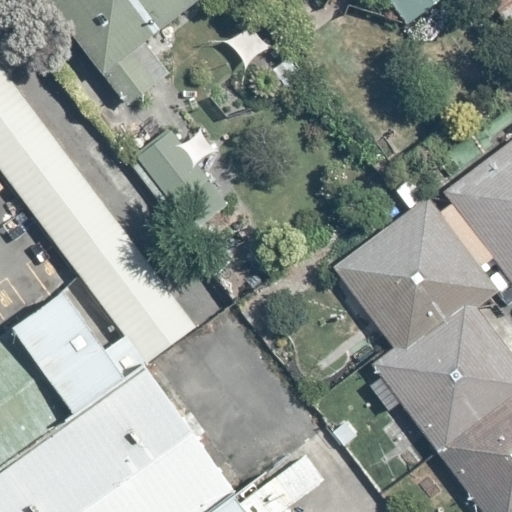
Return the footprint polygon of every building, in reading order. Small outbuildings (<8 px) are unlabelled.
[(41,0),(124,108),(167,74),(142,41),(192,3),(189,0),(41,0)] [(433,0),(379,0),(402,27),(433,0)] [(511,27),(511,0),(483,0),(507,31),(511,27)] [(211,319),(0,48),(0,179),(72,272),(147,368),(211,319)] [(184,238),(226,206),(195,165),(211,153),(195,133),(181,143),(169,127),(125,160),(184,238)] [(511,138),(441,195),(449,205),(490,257),(511,284),(511,138)] [(467,297),(474,306),(495,291),(476,267),(490,257),(449,205),(437,215),(424,198),(329,271),(389,349),(391,354),(467,297)] [(77,422),(147,368),(72,272),(2,326),(77,422)] [(391,354),(389,349),(368,366),(433,451),(511,394),(511,359),(474,306),(467,297),(391,354)] [(0,481),(77,422),(2,326),(0,328),(0,481)] [(209,511),(241,488),(147,368),(77,422),(0,481),(0,511),(209,511)] [(511,511),(511,394),(433,451),(479,511),(511,511)] [(259,511),(241,488),(209,511),(259,511)]
